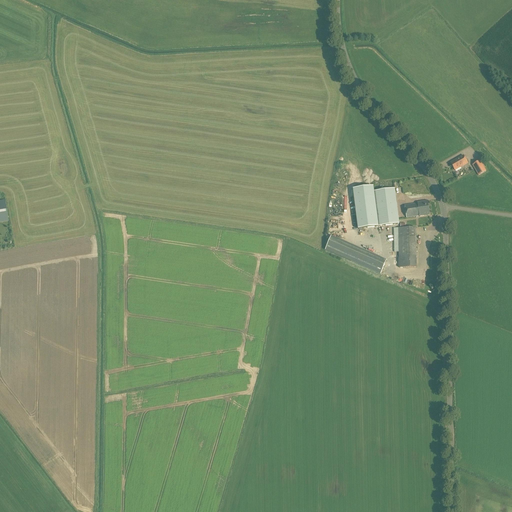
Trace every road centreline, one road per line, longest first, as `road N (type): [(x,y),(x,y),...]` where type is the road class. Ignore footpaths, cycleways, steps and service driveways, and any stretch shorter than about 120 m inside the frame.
road 1 (tertiary): [(450,511),(437,186),(354,85),(342,58),(339,0)]
road 2 (unknown): [(444,219),(427,236),(416,271),(391,268),(380,233)]
